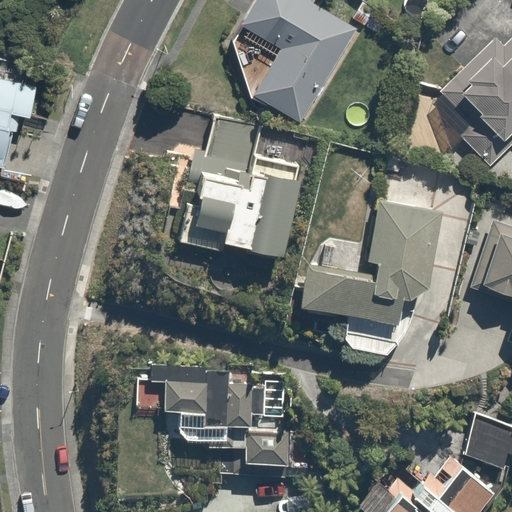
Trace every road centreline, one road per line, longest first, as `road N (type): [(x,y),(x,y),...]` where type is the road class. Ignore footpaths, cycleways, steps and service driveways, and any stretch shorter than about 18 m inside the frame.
road 1 (tertiary): [(49,511),(39,445),(42,306),(98,118)]
road 2 (tertiary): [(145,0),(98,118)]
